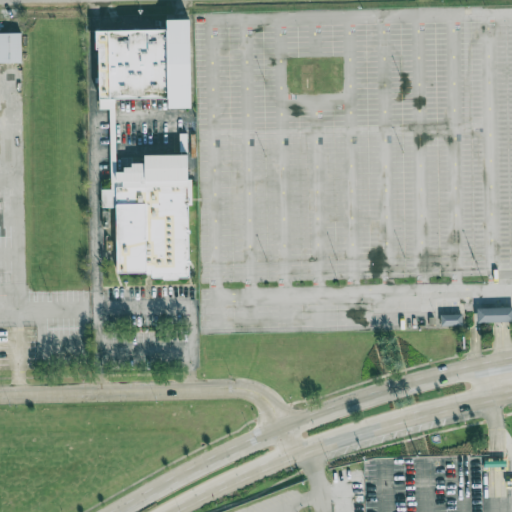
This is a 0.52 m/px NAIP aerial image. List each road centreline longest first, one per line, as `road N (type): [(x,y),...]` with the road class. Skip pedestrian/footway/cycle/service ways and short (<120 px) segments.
road 1 (residential): [(0,393),(226,388),(273,405),(287,426)]
road 2 (secondary): [(489,364),(287,426)]
road 3 (secondary): [(302,451),(494,396)]
road 4 (secondary): [(287,426),(114,511)]
road 5 (secondary): [(168,511),(302,451)]
